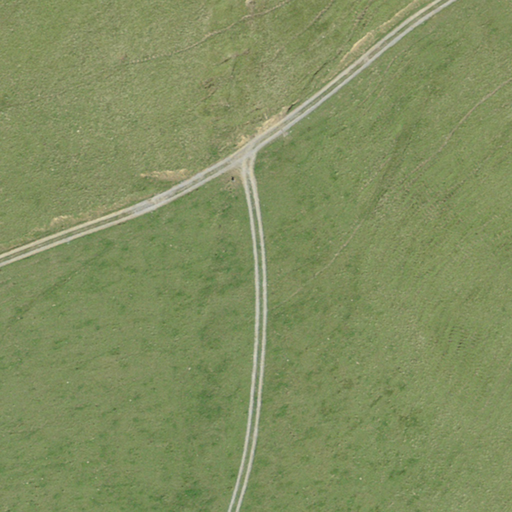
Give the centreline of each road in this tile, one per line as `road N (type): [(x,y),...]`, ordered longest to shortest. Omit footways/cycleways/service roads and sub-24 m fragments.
road 1 (track): [(0,259),(156,203),(239,155),(448,0)]
road 2 (track): [(226,511),(250,387),(255,288),(239,155)]
